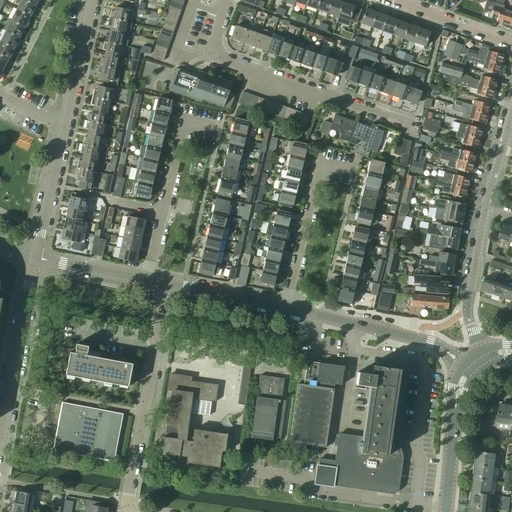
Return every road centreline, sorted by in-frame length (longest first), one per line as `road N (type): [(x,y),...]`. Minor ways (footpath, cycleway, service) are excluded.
road 1 (residential): [(412,125),(208,58),(228,0)]
road 2 (residential): [(127,511),(166,284)]
road 3 (residential): [(284,307),(429,342),(470,369)]
road 4 (unclassified): [(0,443),(34,257)]
road 5 (residential): [(284,307),(319,165),(352,168)]
road 6 (tertiary): [(484,358),(467,306),(485,207)]
road 7 (secondary): [(444,511),(457,389),(470,369)]
road 8 (unclassified): [(34,257),(62,127)]
road 9 (unclassified): [(62,127),(90,0)]
road 10 (residential): [(511,45),(389,0)]
road 11 (residential): [(161,212),(182,124),(220,127)]
road 12 (residential): [(166,284),(284,307)]
